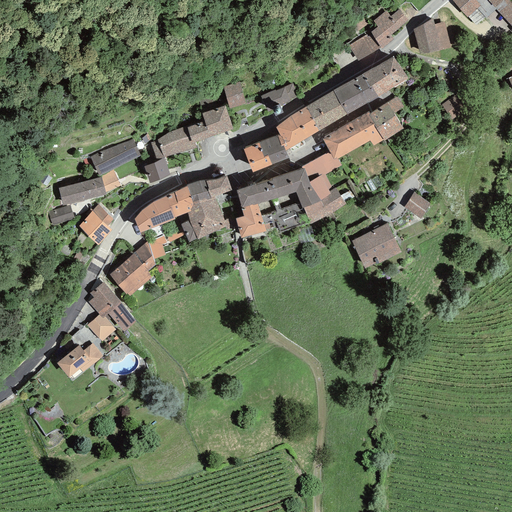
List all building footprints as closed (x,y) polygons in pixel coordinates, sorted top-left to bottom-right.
[(511,0),(453,0),(452,1),(467,17),(468,17),(477,9),(485,17),(486,18),(496,9),(511,26),(511,0)] [(381,47),(382,49),(394,39),(390,36),(408,21),(399,9),(390,16),(386,10),(373,21),(378,27),(371,32),(381,47)] [(476,25),(485,17),(477,9),(468,17),(476,25)] [(367,24),(362,17),(351,25),(356,32),(367,24)] [(433,18),(413,29),(419,54),(451,47),(444,22),(434,24),(433,18)] [(358,61),(381,47),(371,32),(348,46),(358,61)] [(378,97),(407,78),(393,57),(363,73),(378,97)] [(370,102),(378,97),(363,73),(355,78),(347,83),(362,106),(370,102)] [(246,104),(239,82),(223,87),(229,109),(246,104)] [(275,116),(283,112),(280,105),(290,101),(289,99),(298,96),(292,83),(275,91),(275,90),(260,96),(268,112),(273,110),(275,116)] [(348,115),(362,106),(347,83),(333,91),(348,115)] [(306,107),(319,131),(348,115),(333,91),(306,107)] [(198,98),(202,113),(221,107),(217,93),(198,98)] [(466,110),(456,95),(442,105),(452,120),(466,110)] [(373,125),(384,140),(403,128),(394,114),(403,107),(396,97),(370,114),(369,115),(375,124),(373,125)] [(187,127),(192,143),(195,142),(233,129),(225,106),(221,107),(202,113),(204,121),(187,127)] [(283,146),(285,151),(319,131),(306,107),(290,116),(276,127),(279,135),(277,135),(281,146),(283,146)] [(374,145),(384,140),(373,125),(375,124),(369,115),(370,114),(368,112),(322,139),(329,152),(334,159),(336,158),(337,159),(338,159),(370,141),(374,145)] [(163,157),(196,148),(195,142),(192,143),(187,127),(187,126),(168,133),(157,140),(150,143),(156,159),(163,157)] [(272,164),(288,158),(285,151),(283,146),(281,146),(277,135),(259,143),(264,157),(268,155),(272,164)] [(132,139),(90,156),(99,175),(140,155),(132,139)] [(243,149),(253,173),(272,164),(268,155),(264,157),(259,143),(243,149)] [(341,165),(338,159),(337,159),(336,158),(334,159),(329,152),(301,167),(302,169),(304,169),(309,183),(329,215),(345,205),(336,188),(333,189),(325,175),(341,165)] [(164,158),(144,166),(150,183),(170,175),(164,158)] [(271,179),(278,197),(295,192),(299,202),(302,209),(303,208),(309,222),(310,224),(329,215),(309,183),(304,169),(302,169),(271,179)] [(120,186),(113,170),(101,176),(102,177),(106,192),(120,186)] [(232,190),(227,176),(215,180),(206,181),(208,189),(207,189),(210,199),(214,197),(232,190)] [(58,188),(63,205),(106,194),(106,192),(102,177),(58,188)] [(235,218),(241,238),(266,231),(266,229),(261,216),(257,204),(278,197),(271,179),(236,190),(243,216),(235,218)] [(206,181),(205,180),(187,185),(174,192),(178,203),(169,207),(174,217),(187,213),(191,211),(190,209),(191,209),(193,205),(210,199),(207,189),(208,189),(206,181)] [(134,219),(141,233),(175,219),(174,217),(169,207),(178,203),(174,192),(151,203),(141,210),(134,219)] [(430,203),(413,192),(403,208),(420,218),(430,203)] [(225,226),(227,225),(224,220),(214,197),(210,199),(193,205),(191,209),(190,209),(191,211),(187,213),(190,220),(181,224),(189,243),(197,238),(197,240),(225,226)] [(280,232),(309,222),(303,208),(302,209),(299,202),(261,216),(266,229),(278,226),(280,232)] [(98,245),(112,230),(107,226),(113,220),(98,204),(79,226),(98,245)] [(70,205),(48,212),(52,225),(74,219),(70,205)] [(234,227),(230,217),(224,220),(227,225),(225,226),(226,230),(234,227)] [(387,223),(351,241),(365,269),(401,251),(387,223)] [(153,260),(165,255),(162,244),(166,243),(162,235),(148,241),(153,260)] [(130,296),(152,278),(149,275),(150,274),(147,271),(155,265),(153,260),(148,241),(110,275),(126,294),(127,294),(130,296)] [(121,301),(103,282),(90,293),(94,298),(89,302),(99,314),(103,318),(104,317),(108,313),(121,301)] [(123,332),(136,321),(121,301),(108,313),(123,332)] [(102,341),(116,330),(104,317),(103,318),(99,314),(87,325),(102,341)] [(69,347),(76,343),(71,335),(64,340),(69,347)] [(83,351),(79,345),(56,363),(68,378),(79,369),(82,372),(103,355),(93,343),(83,351)]
